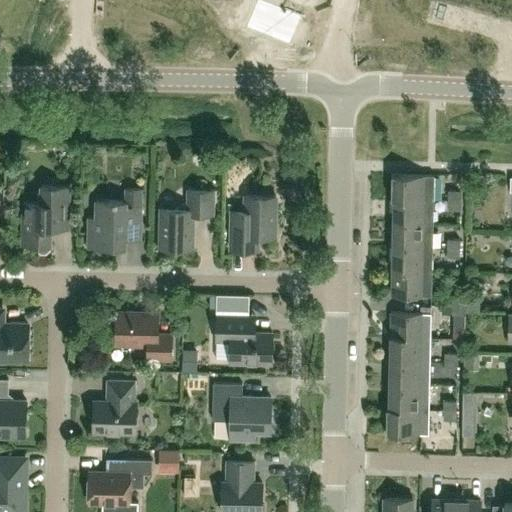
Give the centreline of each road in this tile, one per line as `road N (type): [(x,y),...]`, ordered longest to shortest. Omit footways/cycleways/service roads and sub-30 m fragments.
road 1 (residential): [(61,276),(336,283)]
road 2 (tertiary): [(87,77),(304,82),(341,92)]
road 3 (residential): [(61,276),(55,511)]
road 4 (residential): [(336,283),(341,92)]
road 5 (residential): [(336,461),(336,283)]
road 6 (residential): [(511,464),(336,461)]
road 7 (tertiary): [(341,92),(384,85),(511,91)]
